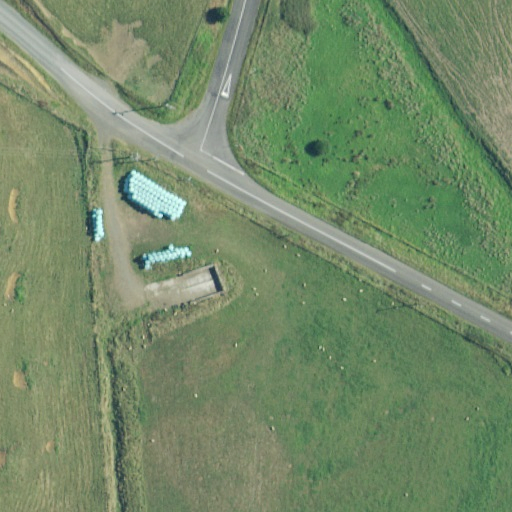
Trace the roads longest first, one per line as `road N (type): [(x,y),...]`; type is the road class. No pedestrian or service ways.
road 1 (unclassified): [(200,163),(511,336)]
road 2 (unclassified): [(0,17),(200,163)]
road 3 (unclassified): [(243,0),(200,163)]
